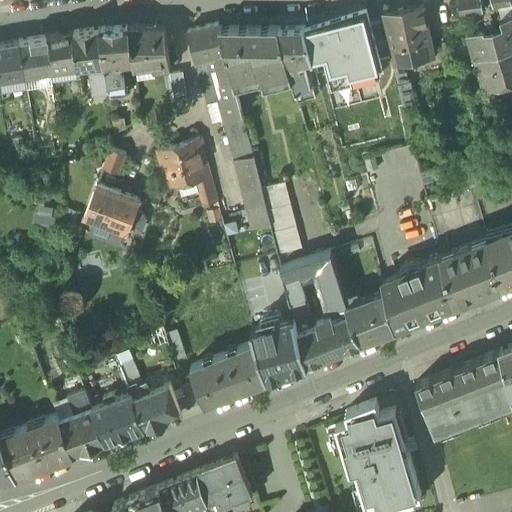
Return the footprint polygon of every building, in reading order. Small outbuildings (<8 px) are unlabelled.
[(463,0),(459,1),(462,20),(466,19),(465,15),(483,13),(480,0),(463,0)] [(490,0),(493,10),(498,9),(511,6),(510,0),(490,0)] [(500,21),(511,18),(511,7),(511,6),(498,9),(500,21)] [(382,14),(388,40),(430,33),(424,7),(382,14)] [(367,9),(305,29),(330,23),(365,14),(379,69),(382,69),(367,9)] [(330,23),(305,29),(314,60),(324,58),(332,89),(381,76),(379,69),(365,14),(330,23)] [(504,33),(495,36),(499,56),(511,52),(511,18),(500,21),(504,33)] [(188,31),(196,64),(204,62),(213,60),(214,59),(221,86),(234,83),(234,81),(220,28),(219,24),(188,31)] [(129,68),(134,67),(128,27),(100,29),(108,88),(126,85),(124,73),(119,68),(124,64),(125,64),(129,64),(129,68)] [(165,28),(128,27),(134,67),(134,69),(151,67),(155,72),(170,70),(165,28)] [(278,29),(220,28),(234,81),(260,75),(262,82),(290,74),(278,29)] [(303,28),(278,29),(290,74),(292,82),(296,93),(310,89),(304,68),(301,68),(300,64),(312,61),(303,28)] [(314,63),(314,60),(305,29),(305,28),(303,28),(312,61),(312,63),(314,63)] [(109,91),(108,88),(100,29),(73,33),(78,69),(90,67),(94,94),(109,91)] [(51,72),(78,69),(73,33),(46,37),(51,72)] [(388,40),(395,67),(404,65),(435,59),(430,33),(388,40)] [(475,63),(499,56),(495,36),(485,38),(483,33),(468,38),(475,63)] [(51,73),(51,72),(46,37),(18,42),(24,77),(51,73)] [(0,81),(24,77),(18,42),(0,44),(0,81)] [(511,52),(499,56),(475,63),(483,95),(511,86),(511,52)] [(208,75),(215,103),(219,102),(224,100),(220,86),(221,86),(214,59),(213,60),(204,62),(208,75)] [(196,64),(200,77),(208,75),(204,62),(196,64)] [(409,84),(404,65),(395,67),(399,86),(409,84)] [(51,72),(51,73),(52,85),(80,82),(78,69),(51,72)] [(170,75),(173,100),(186,98),(183,73),(170,75)] [(290,74),(262,82),(264,89),(292,82),(290,74)] [(215,103),(208,75),(200,77),(207,105),(215,103)] [(236,89),(262,82),(260,75),(234,81),(234,83),(236,89)] [(24,77),(0,81),(0,95),(26,92),(24,77)] [(224,122),(243,117),(236,89),(234,83),(221,86),(220,86),(224,100),(219,102),(219,103),(224,122)] [(399,86),(404,109),(416,106),(411,83),(409,84),(399,86)] [(215,103),(207,105),(212,125),(224,122),(219,103),(219,102),(215,103)] [(224,122),(235,161),(253,156),(243,117),(224,122)] [(113,121),(115,138),(126,131),(125,120),(113,121)] [(157,150),(168,189),(178,186),(194,181),(211,177),(208,165),(203,167),(200,154),(204,153),(200,138),(157,150)] [(104,170),(119,176),(127,155),(111,149),(104,170)] [(235,161),(243,192),(261,187),(253,156),(235,161)] [(218,203),(211,177),(194,181),(198,195),(202,208),(218,203)] [(182,199),(198,195),(194,181),(178,186),(182,199)] [(262,188),(265,199),(288,193),(285,182),(262,188)] [(84,218),(94,222),(89,237),(121,249),(127,234),(128,234),(129,232),(135,234),(141,233),(146,220),(142,215),(136,213),(140,201),(97,184),(84,218)] [(271,226),(261,187),(243,192),(253,230),(271,226)] [(265,199),(268,210),(291,204),(288,193),(265,199)] [(268,210),(271,221),(294,215),(291,204),(268,210)] [(65,207),(65,220),(79,224),(83,214),(65,207)] [(219,208),(207,211),(210,224),(223,221),(219,208)] [(58,217),(36,213),(32,231),(54,235),(58,217)] [(271,221),(274,232),(297,226),(294,215),(271,221)] [(511,280),(511,225),(487,232),(488,236),(502,285),(511,280)] [(274,232),(276,243),(299,237),(297,226),(274,232)] [(465,300),(502,285),(488,236),(452,250),(465,300)] [(276,243),(279,254),(302,248),(299,237),(276,243)] [(320,357),(362,341),(350,311),(345,295),(331,250),(282,266),(292,302),(295,301),(306,298),(299,274),(318,268),(326,292),(332,313),(334,318),(320,323),(314,325),(311,326),(320,357)] [(454,304),(465,300),(452,250),(441,254),(454,303),(454,304)] [(398,272),(395,273),(407,317),(419,312),(420,317),(454,303),(441,254),(423,261),(418,260),(414,260),(409,261),(402,266),(399,270),(398,272)] [(396,327),(420,317),(419,312),(407,317),(395,273),(383,278),(385,288),(396,327)] [(359,290),(345,295),(350,311),(362,341),(396,327),(385,288),(361,297),(359,290)] [(295,315),(299,330),(311,326),(314,325),(306,298),(295,301),(292,302),(295,315)] [(318,318),(320,323),(334,318),(332,313),(318,318)] [(295,315),(283,319),(290,343),(287,343),(294,369),(309,364),(308,362),(299,330),(295,315)] [(283,372),(294,369),(287,343),(290,343),(283,319),(252,327),(255,340),(256,340),(267,378),(283,373),(283,372)] [(308,362),(320,357),(311,326),(299,330),(308,362)] [(178,329),(165,332),(174,361),(186,357),(178,329)] [(198,380),(207,402),(267,378),(256,340),(255,340),(191,366),(197,381),(198,380)] [(511,344),(501,349),(511,391),(511,344)] [(436,431),(511,399),(511,391),(501,349),(416,382),(417,382),(436,431)] [(129,384),(138,380),(142,379),(134,358),(121,363),(129,384)] [(133,396),(152,389),(148,379),(139,382),(138,380),(129,384),(132,391),(133,396)] [(181,387),(188,409),(207,402),(198,380),(197,381),(181,387)] [(152,389),(133,396),(145,426),(182,412),(170,381),(152,389)] [(75,413),(93,406),(86,387),(68,394),(68,395),(75,413)] [(107,441),(145,426),(133,396),(132,391),(117,396),(115,391),(105,395),(107,400),(93,406),(107,441)] [(59,414),(61,419),(75,413),(68,395),(54,401),(59,414)] [(377,398),(346,411),(349,420),(336,424),(350,472),(356,470),(367,511),(422,497),(396,407),(380,411),(377,398)] [(74,454),(107,441),(93,406),(75,413),(61,419),(74,454)] [(17,477),(74,454),(61,419),(59,414),(2,437),(17,477)] [(0,479),(17,477),(2,437),(1,435),(0,435),(0,479)] [(238,455),(204,468),(216,499),(220,507),(253,493),(238,455)] [(188,511),(188,510),(216,499),(204,468),(160,486),(168,511),(188,511)] [(168,511),(160,486),(114,504),(116,511),(168,511)] [(220,507),(216,499),(188,510),(188,511),(221,511),(222,511),(220,507)]
